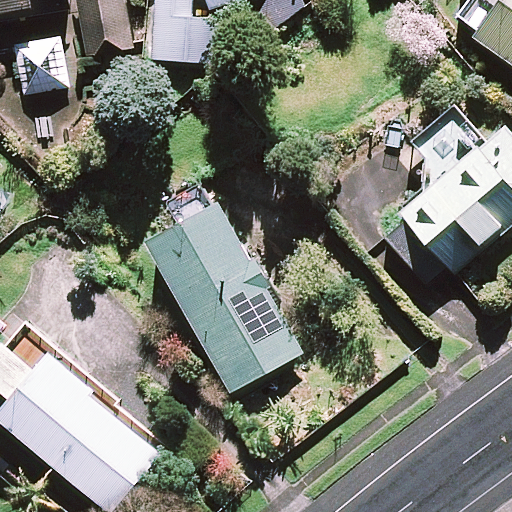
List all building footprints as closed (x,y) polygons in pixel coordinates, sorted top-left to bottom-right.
[(130,0),(0,0),(0,22),(65,10),(75,61),(140,48),(130,0)] [(193,0),(158,0),(155,62),(220,65),(222,24),(193,23),(193,0)] [(251,0),(207,0),(212,13),(251,0)] [(511,0),(478,0),(461,22),(477,35),(473,40),(511,71),(511,0)] [(420,148),(447,180),(404,217),(407,221),(386,239),(435,296),(511,229),(511,134),(508,130),(485,150),(456,117),(420,148)] [(0,124),(0,152),(13,142),(0,124)] [(303,357),(209,185),(172,205),(186,230),(152,249),(233,396),(303,357)] [(121,410),(126,405),(32,322),(0,358),(0,389),(17,405),(3,420),(106,511),(115,511),(169,452),(121,410)]
